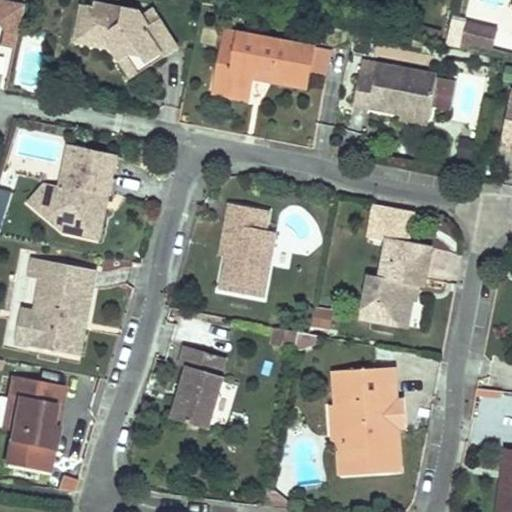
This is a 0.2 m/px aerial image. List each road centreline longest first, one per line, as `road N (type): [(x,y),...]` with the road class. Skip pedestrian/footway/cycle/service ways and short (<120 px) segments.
road 1 (residential): [(490,205),(188,143),(94,503),(158,511)]
road 2 (residential): [(435,511),(479,254)]
